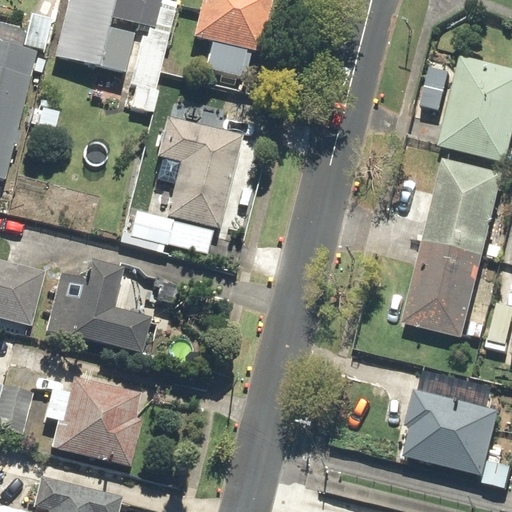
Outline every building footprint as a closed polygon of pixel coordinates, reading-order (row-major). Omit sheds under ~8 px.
[(131,87),(138,88),(133,109),(154,114),(160,92),(157,92),(178,5),(164,2),(164,0),(70,0),(66,20),(56,59),(102,70),(126,76),(136,37),(112,31),(114,19),(151,28),(148,39),(143,38),(131,87)] [(205,0),(196,38),(261,53),(273,0),(205,0)] [(38,54),(0,44),(0,180),(6,182),(38,54)] [(213,47),(208,70),(242,78),(248,55),(213,47)] [(510,165),(511,155),(511,70),(464,59),(442,148),(510,165)] [(222,230),(235,177),(245,138),(198,126),(203,105),(175,98),(160,159),(183,164),(170,218),(222,230)] [(466,340),(508,176),(448,161),(406,325),(466,340)] [(138,214),(132,238),(209,257),(215,233),(138,214)] [(0,320),(34,329),(48,273),(0,260),(0,320)] [(63,275),(48,333),(144,357),(154,320),(114,310),(125,270),(93,262),(88,282),(63,275)] [(511,338),(511,277),(506,276),(486,350),(507,356),(511,338)] [(53,449),(132,470),(144,422),(136,420),(142,397),(76,379),(64,424),(60,423),(53,449)] [(35,396),(6,388),(0,409),(0,430),(24,437),(35,396)] [(416,431),(409,458),(488,478),(490,470),(505,474),(511,448),(511,416),(420,393),(411,429),(416,431)] [(0,511),(120,511),(124,500),(43,479),(35,509),(45,511),(20,511),(2,507),(0,511)]
